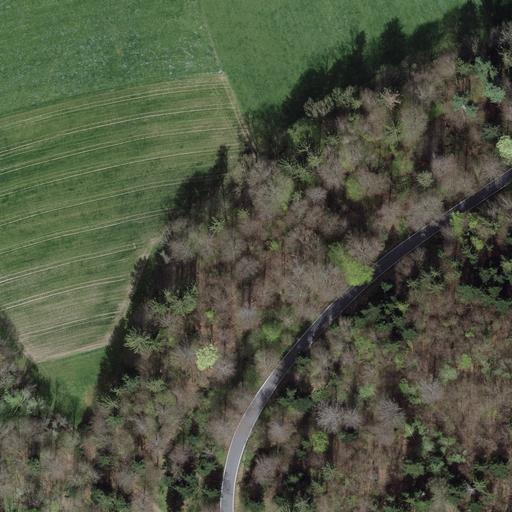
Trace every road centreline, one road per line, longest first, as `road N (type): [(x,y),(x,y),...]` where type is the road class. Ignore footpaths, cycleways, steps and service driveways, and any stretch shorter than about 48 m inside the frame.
road 1 (tertiary): [(227,511),(243,430),(305,340),(392,257),(511,175)]
road 2 (track): [(0,342),(107,474),(157,511)]
